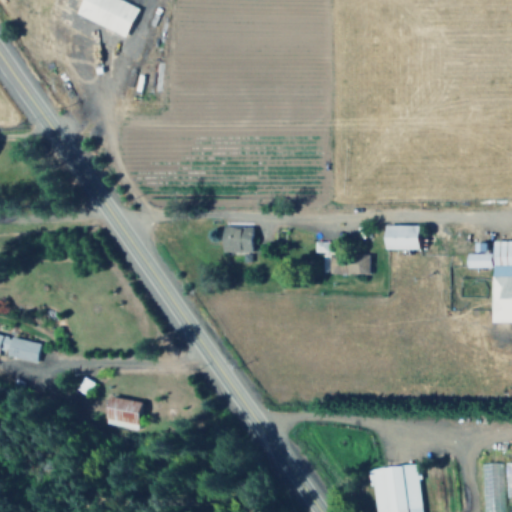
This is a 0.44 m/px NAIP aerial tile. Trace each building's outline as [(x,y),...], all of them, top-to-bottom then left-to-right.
[(78,0),(72,12),(121,37),(135,8),(118,0),(78,0)] [(379,249),(414,249),(414,225),(380,225),(379,249)] [(218,253),(249,251),(248,226),(217,228),(218,253)] [(511,321),(511,240),(488,240),(488,321),(511,321)] [(320,273),(365,274),(366,255),(327,254),(327,242),(311,241),(311,253),(320,253),(320,273)] [(488,267),(487,253),(483,253),(482,242),(470,242),(471,254),(463,254),(463,268),(488,267)] [(34,363),(38,343),(0,335),(0,355),(4,356),(4,357),(34,363)] [(94,384),(82,377),(75,390),(87,397),(94,384)] [(143,403),(106,395),(101,418),(137,426),(143,403)] [(511,496),(511,463),(503,463),(504,497),(511,496)] [(368,469),(372,511),(420,511),(416,464),(368,469)]
